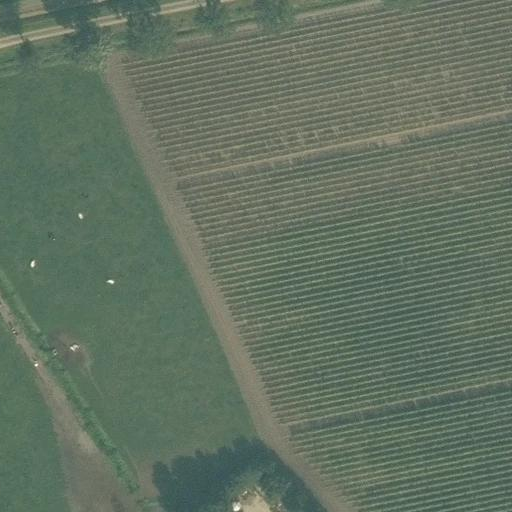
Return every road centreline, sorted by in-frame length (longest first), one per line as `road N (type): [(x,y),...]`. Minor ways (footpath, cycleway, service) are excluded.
road 1 (track): [(0,305),(136,511)]
road 2 (track): [(0,44),(232,0)]
